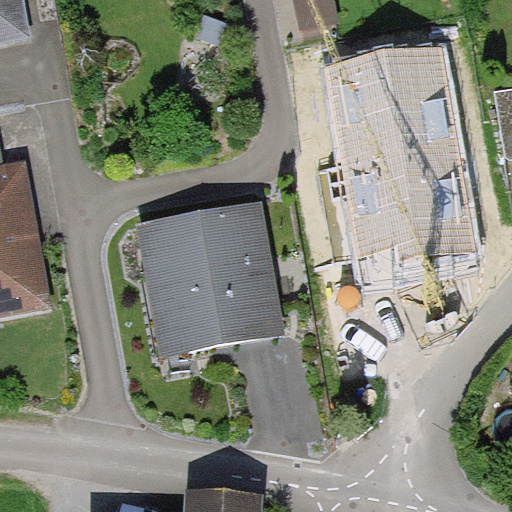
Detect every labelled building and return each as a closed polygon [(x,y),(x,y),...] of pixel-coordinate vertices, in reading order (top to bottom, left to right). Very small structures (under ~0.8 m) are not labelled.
[(14,0),(0,0),(0,57),(25,53),(14,0)] [(328,0),(287,0),(295,41),(334,34),(328,0)] [(511,92),(488,96),(499,172),(511,170),(511,92)] [(0,141),(0,140),(0,322),(52,314),(29,167),(5,171),(0,141)] [(269,209),(134,230),(156,368),(290,347),(269,209)] [(168,511),(255,511),(256,504),(169,501),(168,511)]
